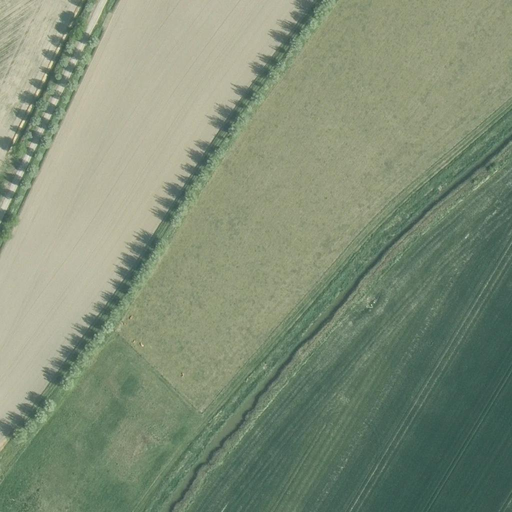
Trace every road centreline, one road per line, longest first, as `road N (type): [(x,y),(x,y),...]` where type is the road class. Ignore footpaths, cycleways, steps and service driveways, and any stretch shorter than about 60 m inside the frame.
road 1 (track): [(323,0),(86,344),(0,454)]
road 2 (unclassified): [(0,215),(103,0)]
